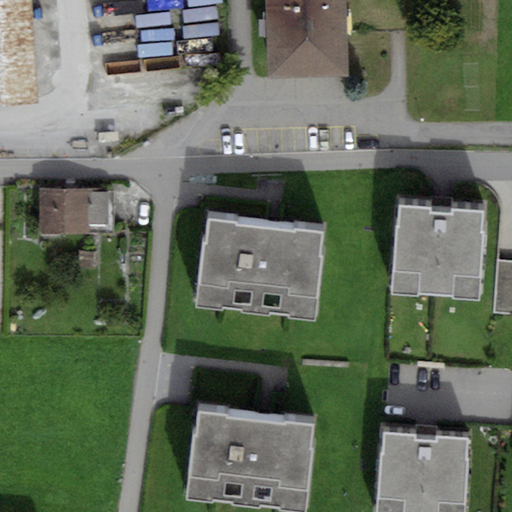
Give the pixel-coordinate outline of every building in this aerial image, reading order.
[(0,0),(0,106),(41,104),(34,0),(0,0)] [(352,0),(277,0),(276,79),(351,80),(352,0)] [(189,55),(222,55),(222,26),(189,26),(189,55)] [(207,77),(179,79),(180,94),(135,96),(136,108),(208,105),(207,77)] [(483,199),(395,192),(387,286),(475,293),(483,199)] [(117,196),(37,197),(37,251),(117,251),(117,196)] [(321,235),(197,218),(185,305),(309,321),(321,235)] [(511,317),(511,262),(496,263),(496,318),(511,317)] [(309,427),(190,415),(181,498),(300,511),(309,427)] [(465,511),(472,429),(381,422),(374,511),(381,511),(465,511)]
